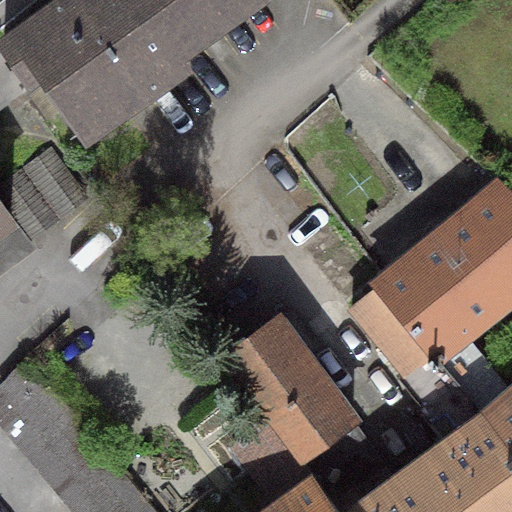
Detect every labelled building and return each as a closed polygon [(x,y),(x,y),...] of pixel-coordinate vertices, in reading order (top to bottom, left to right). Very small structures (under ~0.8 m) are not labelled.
[(54,0),(58,5),(4,44),(11,54),(28,77),(39,69),(82,129),(116,105),(119,110),(184,63),(172,45),(235,0),(54,0)] [(0,57),(0,107),(23,91),(19,84),(28,77),(11,54),(2,61),(0,57)] [(50,149),(0,185),(0,194),(31,237),(58,218),(87,198),(50,149)] [(511,196),(501,186),(378,286),(434,355),(463,333),(511,292),(511,196)] [(0,263),(30,241),(0,201),(0,263)] [(342,511),(330,492),(328,493),(326,495),(338,511),(511,511),(511,447),(488,417),(434,355),(378,286),(352,308),(429,401),(420,409),(449,445),(358,511),(342,511)] [(278,317),(226,354),(272,415),(328,493),(330,492),(325,485),(374,448),(278,317)] [(463,333),(434,355),(488,417),(491,415),(482,404),(505,384),(463,333)] [(161,511),(49,366),(0,403),(0,417),(72,511),(161,511)] [(511,397),(491,415),(488,417),(511,447),(511,397)] [(274,505),(264,511),(338,511),(326,495),(328,493),(272,415),(237,441),(264,478),(258,483),(274,505)]
